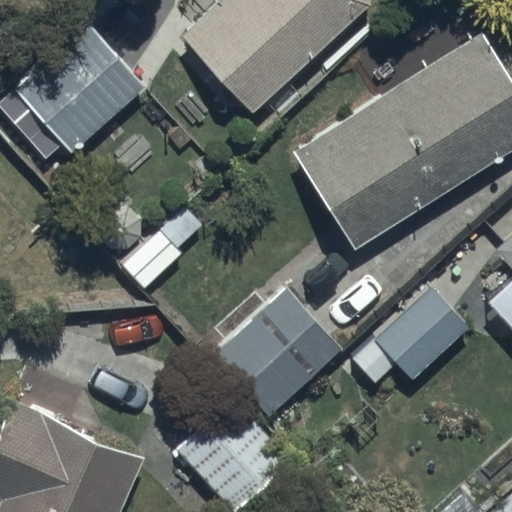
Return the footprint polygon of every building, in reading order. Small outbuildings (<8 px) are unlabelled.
[(217,0),(177,36),(246,114),(363,10),(363,0),(217,0)] [(141,86),(85,23),(0,96),(0,111),(42,159),(59,144),(65,152),(141,86)] [(511,148),(511,92),(476,35),(287,153),(348,251),(511,148)] [(511,232),(490,253),(511,276),(511,232)] [(338,349),(282,285),(207,351),(263,415),(338,349)] [(465,326),(426,285),(349,357),(372,382),(394,361),(409,378),(465,326)] [(232,396),(172,452),(225,509),(285,452),(232,396)] [(114,511),(139,454),(6,398),(0,411),(0,511),(114,511)] [(511,511),(511,485),(481,511),(511,511)]
